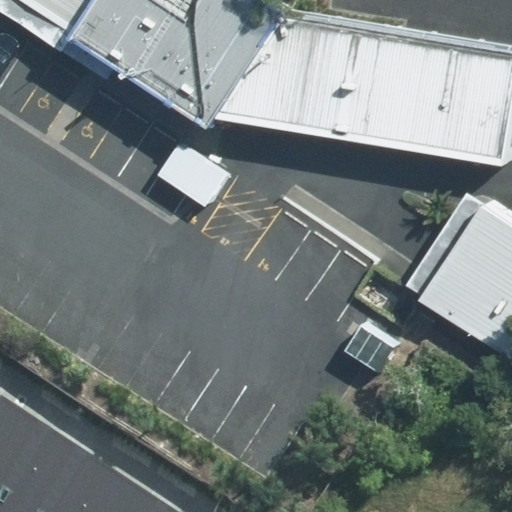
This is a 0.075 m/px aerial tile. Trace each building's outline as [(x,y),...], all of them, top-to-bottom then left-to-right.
[(0,0),(0,8),(92,62),(203,127),(214,129),(504,173),(511,120),(511,48),(290,15),(298,0),(0,0)] [(511,352),(511,224),(479,203),(417,297),(509,356),(511,352)] [(360,324),(342,354),(376,375),(395,346),(360,324)] [(0,511),(49,511),(85,459),(16,414),(0,438),(0,511)] [(85,459),(49,511),(133,511),(143,498),(85,459)] [(164,511),(143,498),(133,511),(164,511)]
